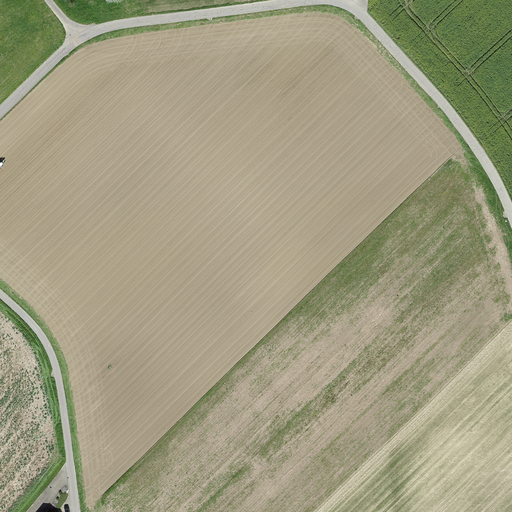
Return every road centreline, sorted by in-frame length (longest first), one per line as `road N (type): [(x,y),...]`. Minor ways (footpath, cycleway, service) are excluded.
road 1 (residential): [(0,108),(73,37),(219,6),(314,0)]
road 2 (residential): [(327,0),(356,4),(438,97),(489,155),(511,210)]
road 3 (residential): [(0,293),(40,329),(56,374),(76,511)]
